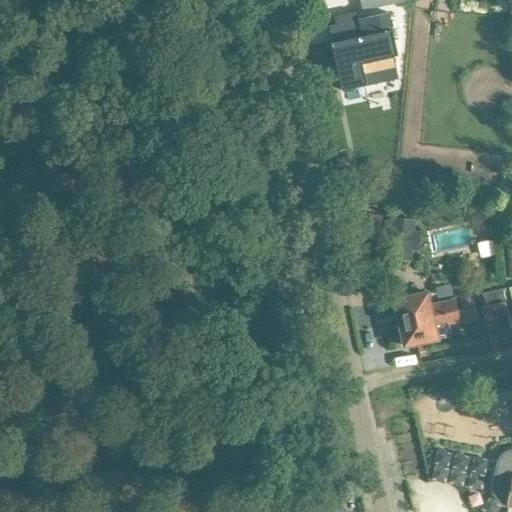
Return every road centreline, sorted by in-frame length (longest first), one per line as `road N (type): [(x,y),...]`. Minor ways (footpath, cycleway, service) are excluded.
road 1 (unclassified): [(367,445),(270,0)]
road 2 (track): [(141,121),(0,134)]
